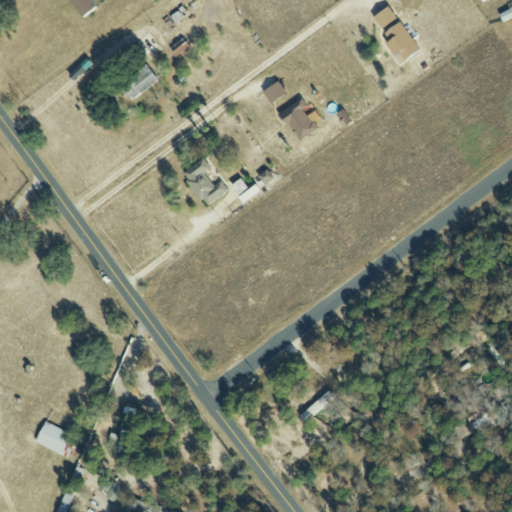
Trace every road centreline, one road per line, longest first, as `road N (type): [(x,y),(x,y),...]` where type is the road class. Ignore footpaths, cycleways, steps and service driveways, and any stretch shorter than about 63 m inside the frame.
road 1 (tertiary): [(294,511),(0,121)]
road 2 (residential): [(207,399),(511,167)]
